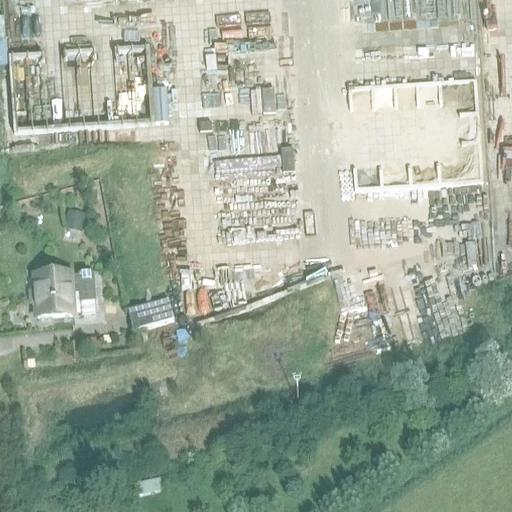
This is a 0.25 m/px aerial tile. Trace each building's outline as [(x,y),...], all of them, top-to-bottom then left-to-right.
[(91,46),(65,45),(65,59),(90,61),(91,46)] [(43,48),(11,48),(11,62),(43,62),(43,48)] [(257,62),(257,85),(279,85),(279,62),(257,62)] [(204,64),(203,84),(224,85),(226,65),(204,64)] [(254,107),(255,94),(240,93),(239,106),(254,107)] [(279,111),(281,96),(260,93),(258,108),(279,111)] [(397,133),(396,104),(354,105),(354,133),(397,133)] [(246,126),(246,138),(278,138),(278,126),(246,126)] [(209,153),(234,150),(232,139),(208,143),(209,153)] [(254,145),(254,157),(277,157),(277,144),(254,145)] [(256,167),(256,180),(282,180),(281,166),(256,167)] [(238,199),(237,184),(226,185),(225,173),(212,174),(214,200),(238,199)] [(383,217),(402,216),(402,193),(383,193),(383,217)] [(380,217),(377,195),(362,197),(364,218),(380,217)] [(70,214),(66,230),(82,234),(85,218),(70,214)] [(266,270),(266,256),(229,257),(230,271),(266,270)] [(69,277),(35,279),(37,320),(96,317),(93,275),(79,276),(79,278),(70,279),(69,277)] [(168,302),(127,313),(133,335),(174,324),(168,302)] [(160,482),(136,486),(138,498),(162,494),(160,482)]
